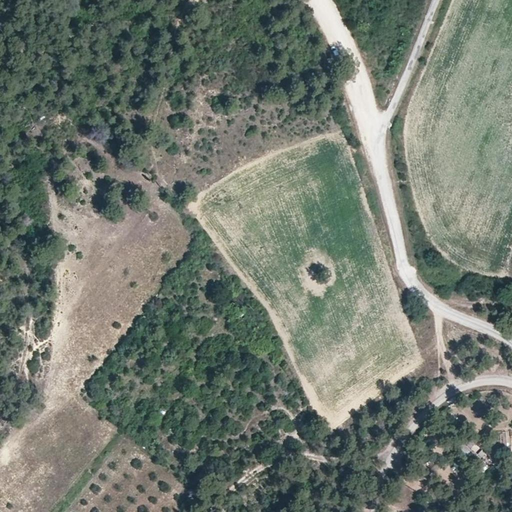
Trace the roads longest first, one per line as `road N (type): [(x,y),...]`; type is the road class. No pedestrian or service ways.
road 1 (unclassified): [(511,341),(439,308),(402,265),(376,133),(434,0)]
road 2 (track): [(207,511),(289,452),(345,464),(396,444)]
road 3 (unclassified): [(511,383),(464,385),(438,401),(396,444),(376,511)]
road 4 (track): [(157,156),(151,129),(190,0)]
road 5 (track): [(376,133),(319,0)]
